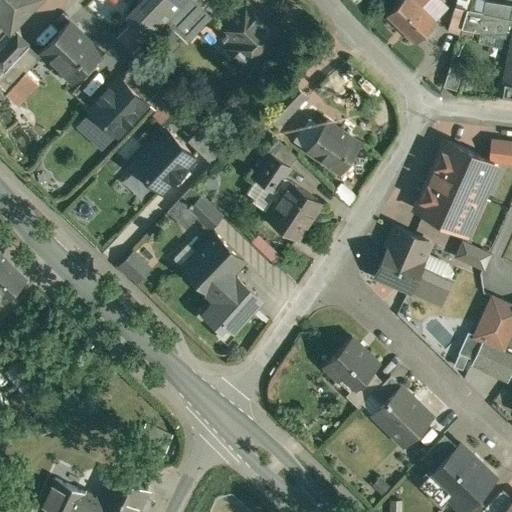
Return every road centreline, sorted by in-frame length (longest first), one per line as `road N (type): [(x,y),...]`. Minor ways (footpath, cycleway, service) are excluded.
road 1 (secondary): [(0,201),(218,413)]
road 2 (residential): [(511,441),(327,267)]
road 3 (residential): [(428,99),(327,267)]
road 4 (residential): [(327,267),(218,413)]
road 5 (secondary): [(218,413),(322,511)]
road 6 (residential): [(328,0),(428,99)]
